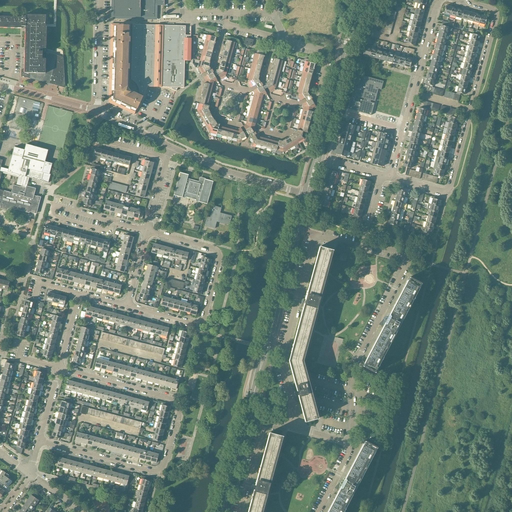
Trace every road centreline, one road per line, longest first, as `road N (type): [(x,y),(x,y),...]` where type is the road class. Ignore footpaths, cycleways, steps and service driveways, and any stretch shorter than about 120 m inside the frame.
road 1 (residential): [(350,442),(353,368),(406,258),(319,235)]
road 2 (residential): [(388,177),(441,191),(450,186),(495,14),(468,0)]
road 3 (tertiary): [(247,414),(307,194)]
road 4 (residential): [(287,426),(292,407),(281,352),(319,235)]
road 5 (residential): [(152,470),(163,464),(175,400),(59,367)]
road 6 (residential): [(388,177),(439,0)]
road 7 (residential): [(147,231),(53,205),(51,215),(106,231),(109,220)]
road 8 (residential): [(274,37),(226,25),(213,70),(224,84),(249,90),(262,83)]
road 9 (residential): [(194,323),(203,318),(219,254),(147,231)]
road 10 (residential): [(307,194),(170,147)]
